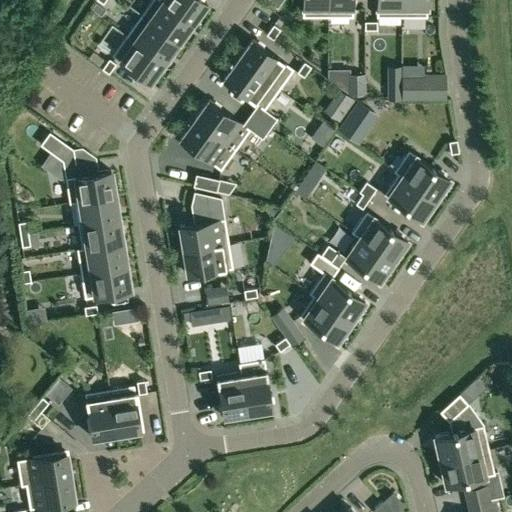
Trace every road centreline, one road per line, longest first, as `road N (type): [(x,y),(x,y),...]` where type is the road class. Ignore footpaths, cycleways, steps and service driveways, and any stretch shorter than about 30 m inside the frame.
road 1 (residential): [(457,0),(480,185),(328,405),(292,434)]
road 2 (residential): [(186,453),(137,157),(240,0)]
road 3 (residential): [(301,511),(355,463),(386,450),(411,462),(426,511)]
